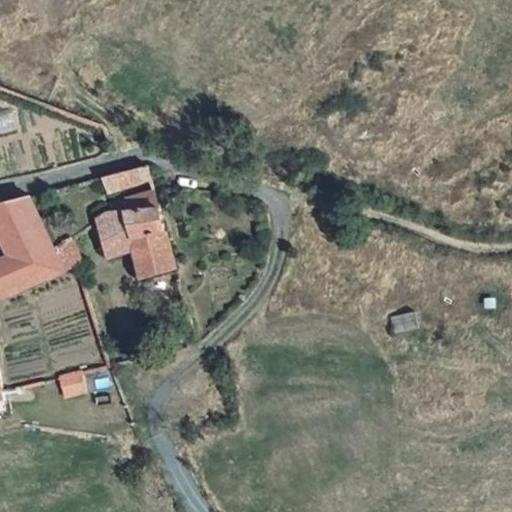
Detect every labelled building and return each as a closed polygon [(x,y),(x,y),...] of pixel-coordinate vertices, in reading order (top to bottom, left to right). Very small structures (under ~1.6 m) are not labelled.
[(130,182),(153,178),(150,169),(147,166),(106,178),(110,192),(130,182)] [(55,244),(34,198),(14,203),(0,207),(0,225),(14,259),(0,264),(0,298),(68,272),(55,244)] [(178,267),(160,205),(129,213),(137,247),(143,271),(144,276),(178,267)] [(137,247),(129,213),(105,215),(104,216),(115,256),(137,247)] [(423,319),(397,319),(398,337),(424,338),(423,319)] [(88,394),(83,374),(61,380),(66,399),(88,394)] [(0,418),(8,417),(4,394),(0,376),(0,418)]
